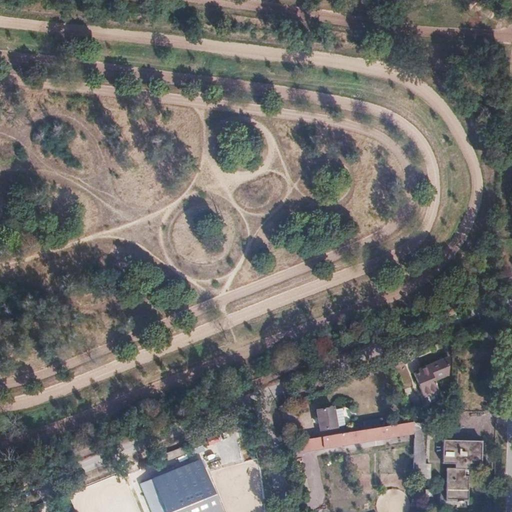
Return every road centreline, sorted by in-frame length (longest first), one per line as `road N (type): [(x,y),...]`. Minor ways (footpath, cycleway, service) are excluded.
road 1 (unknown): [(511,283),(0,487)]
road 2 (residential): [(0,503),(265,396)]
road 3 (residential): [(265,396),(511,297)]
road 4 (residential): [(507,511),(511,297)]
